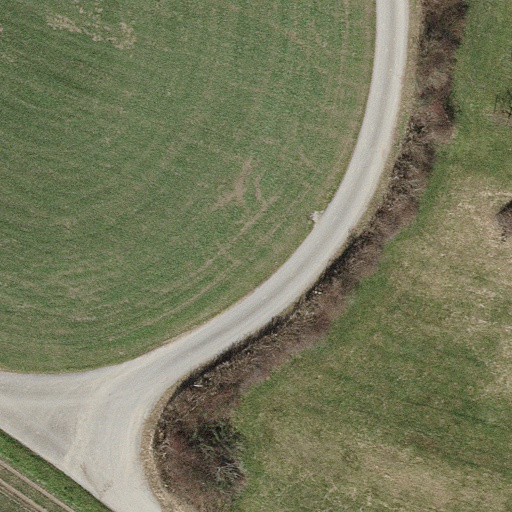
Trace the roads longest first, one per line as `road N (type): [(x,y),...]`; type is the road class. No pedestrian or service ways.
road 1 (residential): [(20,416),(244,329),(357,198),(395,41),(388,0)]
road 2 (residential): [(141,511),(20,416)]
